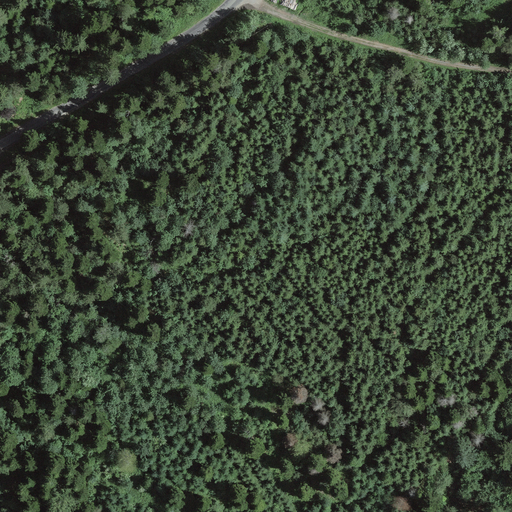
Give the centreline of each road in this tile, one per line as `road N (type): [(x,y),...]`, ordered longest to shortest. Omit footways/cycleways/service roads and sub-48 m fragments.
road 1 (unclassified): [(0,138),(201,28),(235,0)]
road 2 (track): [(253,0),(333,34),(511,72)]
